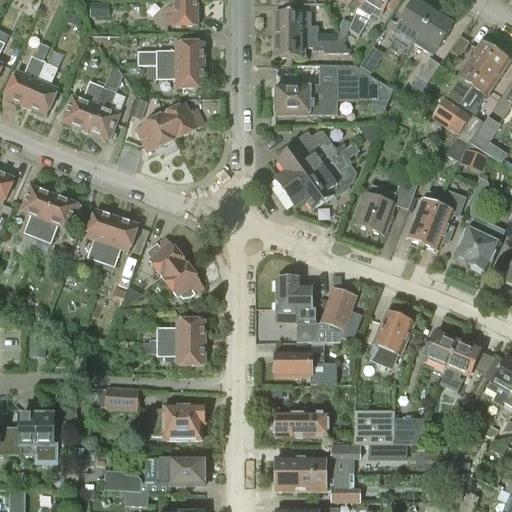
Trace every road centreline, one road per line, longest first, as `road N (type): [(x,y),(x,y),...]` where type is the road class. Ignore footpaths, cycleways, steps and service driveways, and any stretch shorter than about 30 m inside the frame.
road 1 (residential): [(511,331),(238,227)]
road 2 (residential): [(238,511),(238,227)]
road 3 (residential): [(238,227),(0,140)]
road 4 (residential): [(238,227),(239,0)]
